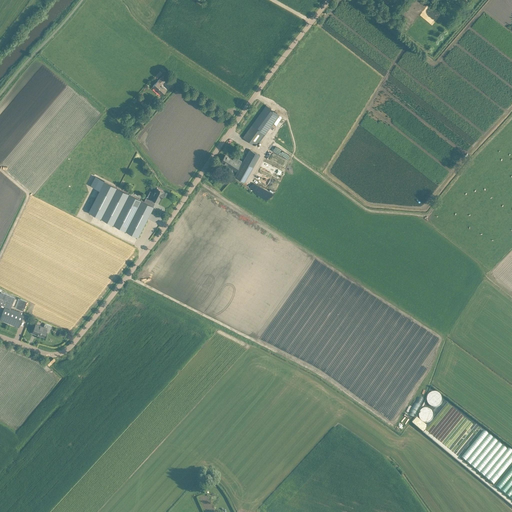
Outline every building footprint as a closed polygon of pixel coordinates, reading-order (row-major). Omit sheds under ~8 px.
[(158,81),(153,86),(161,94),(167,89),(162,84),(168,77),(164,74),(158,81)] [(265,134),(279,115),(266,105),(243,137),(247,140),(255,146),(264,133),(265,134)] [(237,171),(235,176),(245,182),(253,166),(254,166),(260,155),(250,149),(241,165),(225,155),(221,161),(237,171)] [(104,181),(89,211),(138,237),(154,206),(153,206),(144,201),(104,181)] [(147,196),(144,201),(153,206),(156,201),(158,202),(160,198),(161,198),(165,192),(164,191),(156,187),(151,198),(147,196)] [(136,246),(140,237),(108,222),(107,224),(103,222),(101,226),(107,228),(105,231),(136,246)] [(324,287),(336,273),(332,270),(320,284),(324,287)] [(328,286),(330,287),(331,285),(334,287),(341,276),(337,273),(328,286)] [(344,277),(334,290),(337,292),(341,286),(342,287),(348,280),(344,277)] [(349,281),(342,292),(345,294),(353,283),(349,281)] [(348,296),(353,299),(359,287),(355,284),(348,296)] [(355,299),(360,301),(366,291),(361,288),(355,299)] [(15,297),(1,291),(0,294),(0,303),(6,306),(11,308),(15,297)] [(362,302),(367,304),(371,294),(367,292),(362,302)] [(367,307),(371,309),(377,298),(373,296),(367,307)] [(27,301),(20,298),(16,307),(23,310),(27,301)] [(380,300),(372,312),(376,315),(384,303),(380,300)] [(382,320),(392,308),(387,304),(377,316),(382,320)] [(24,315),(20,314),(21,312),(11,308),(11,309),(5,307),(0,318),(0,319),(19,327),(24,315)] [(393,308),(381,324),(385,328),(398,312),(393,308)] [(399,312),(386,331),(391,334),(404,315),(399,312)] [(291,321),(278,350),(295,358),(305,335),(300,333),(303,326),(302,325),(300,330),(296,329),(298,324),(291,321)] [(44,337),(47,328),(36,323),(32,333),(36,334),(37,334),(44,337)] [(418,324),(406,341),(411,344),(423,327),(418,324)] [(424,328),(411,347),(416,350),(428,331),(424,328)] [(430,332),(412,359),(417,362),(435,335),(430,332)] [(403,381),(383,416),(388,419),(394,423),(414,390),(416,389),(397,421),(403,424),(425,387),(421,385),(438,358),(433,355),(432,358),(431,358),(442,339),(435,335),(411,376),(414,377),(416,373),(415,371),(416,368),(420,371),(408,392),(411,379),(410,378),(403,381)] [(309,349),(302,361),(306,364),(314,351),(309,349)] [(316,352),(308,365),(312,367),(314,367),(316,365),(315,368),(317,370),(321,370),(322,368),(321,372),(324,374),(326,375),(330,368),(331,364),(332,363),(333,358),(330,358),(322,370),(324,358),(322,356),(317,364),(318,356),(319,356),(319,353),(316,352)] [(327,376),(332,379),(342,362),(338,359),(327,376)] [(345,362),(333,380),(338,384),(350,365),(345,362)] [(344,388),(357,367),(352,364),(339,385),(344,388)] [(351,393),(364,370),(359,367),(345,389),(351,393)] [(364,372),(352,394),(357,397),(370,375),(364,372)] [(357,397),(362,401),(376,379),(371,376),(357,397)] [(378,380),(363,402),(368,405),(383,384),(378,380)] [(369,406),(374,409),(389,389),(384,385),(369,406)] [(392,386),(376,411),(381,414),(397,389),(392,386)]
